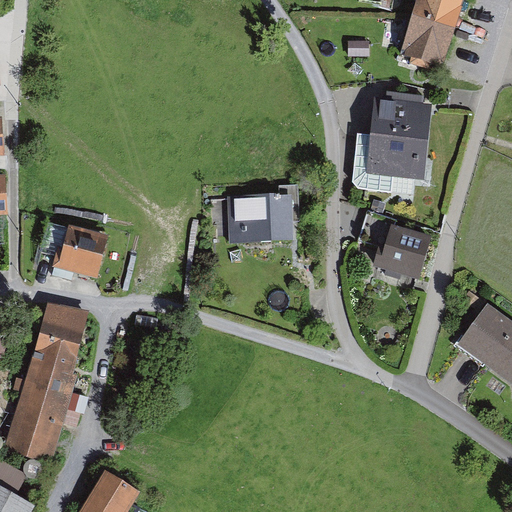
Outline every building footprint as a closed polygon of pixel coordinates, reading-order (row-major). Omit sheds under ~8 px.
[(417,0),(412,18),(455,31),(463,0),(417,0)] [(412,18),(400,53),(411,57),(409,64),(427,70),(429,63),(444,68),(455,31),(412,18)] [(370,42),(349,43),(350,57),(370,57),(370,42)] [(431,100),(376,94),(371,137),(357,135),(352,183),(357,190),(412,196),(414,180),(422,180),(431,100)] [(292,240),(290,195),(209,199),(210,225),(229,224),(230,242),(292,240)] [(385,204),(374,200),(371,210),(383,213),(385,204)] [(379,247),(385,249),(392,225),(393,220),(368,212),(360,241),(379,247)] [(431,236),(392,225),(385,249),(379,247),(373,268),(419,281),(431,236)] [(109,236),(69,226),(63,248),(59,247),(53,268),(98,279),(109,236)] [(470,292),(463,301),(475,311),(482,302),(470,292)] [(511,321),(492,306),(461,347),(511,385),(511,321)] [(89,318),(49,307),(6,447),(51,462),(89,318)] [(158,320),(137,316),(135,329),(156,333),(158,320)] [(9,343),(0,340),(0,367),(2,368),(9,343)] [(0,511),(32,511),(35,507),(16,495),(27,476),(0,460),(0,511)] [(26,471),(27,474),(29,477),(32,479),(35,480),(38,479),(41,478),(44,476),(45,473),(46,470),(45,467),(44,464),(42,462),(39,461),(36,460),(33,461),(30,462),(28,465),(26,468),(26,471)] [(126,511),(136,496),(104,477),(82,511),(126,511)]
